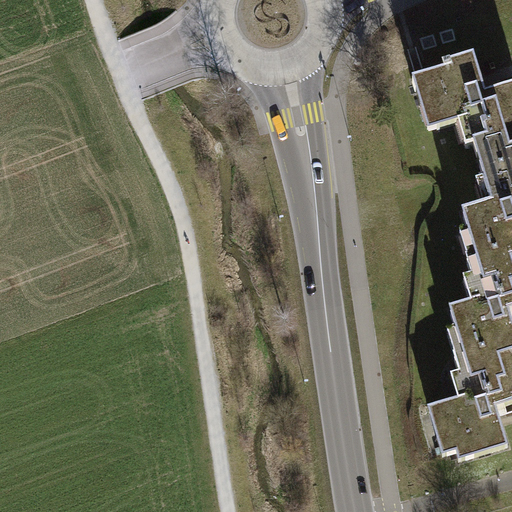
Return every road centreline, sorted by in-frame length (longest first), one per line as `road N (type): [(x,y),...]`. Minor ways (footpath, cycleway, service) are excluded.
road 1 (track): [(230,511),(191,257),(92,0)]
road 2 (secondary): [(285,66),(356,511)]
